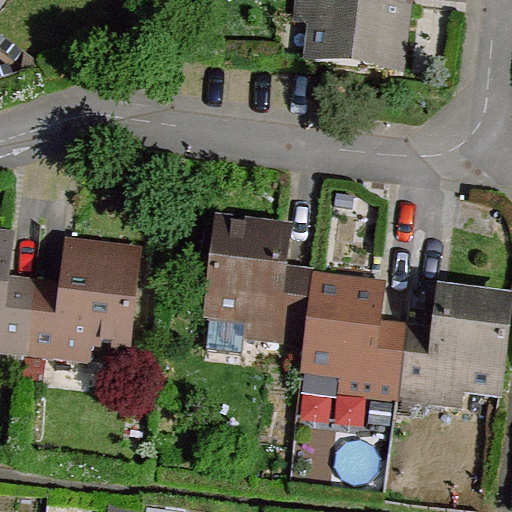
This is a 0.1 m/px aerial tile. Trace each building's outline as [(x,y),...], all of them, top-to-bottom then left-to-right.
[(310,21),(307,58),(402,68),(408,0),(299,0),(298,20),(310,21)] [(286,230),(216,222),(207,315),(250,320),(248,336),(305,342),(313,278),(281,274),(286,230)] [(8,236),(0,235),(0,348),(25,351),(33,284),(3,281),(8,236)] [(63,288),(33,284),(25,351),(86,359),(88,345),(125,350),(137,254),(68,246),(63,288)] [(313,278),(305,342),(302,369),(342,374),(340,391),(399,398),(407,331),(376,328),(381,286),(313,278)] [(437,335),(407,331),(399,398),(397,412),(421,415),(422,402),(458,406),(459,393),(495,397),(506,300),(442,292),(437,335)]
